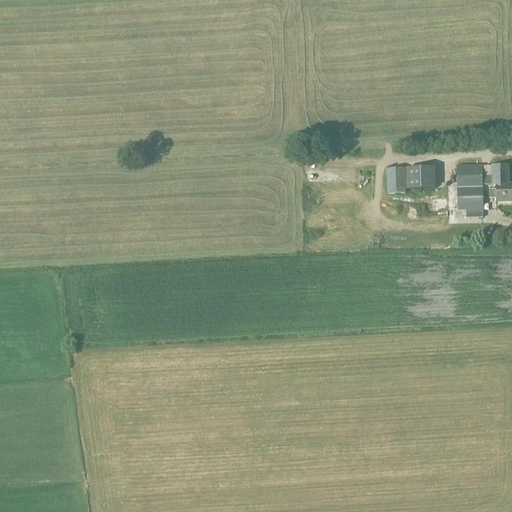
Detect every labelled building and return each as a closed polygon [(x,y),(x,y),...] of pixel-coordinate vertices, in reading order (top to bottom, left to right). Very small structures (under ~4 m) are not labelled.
[(482,186),(481,168),(481,167),(456,167),(457,212),(466,212),(466,219),(483,219),(482,186)] [(491,167),(491,168),(492,186),(492,187),(495,187),(495,191),(489,191),(489,200),(496,199),(496,203),(511,203),(511,185),(508,186),(508,167),(491,167)] [(305,168),(305,182),(339,183),(340,169),(305,168)] [(491,168),(481,168),(482,186),(492,186),(491,168)] [(387,170),(387,195),(406,195),(406,191),(405,169),(387,170)] [(434,169),(405,169),(406,191),(423,191),(423,201),(447,200),(447,189),(435,190),(434,169)] [(330,214),(332,221),(348,218),(346,210),(330,214)] [(330,233),(318,233),(317,248),(332,248),(332,241),(330,241),(330,233)]
